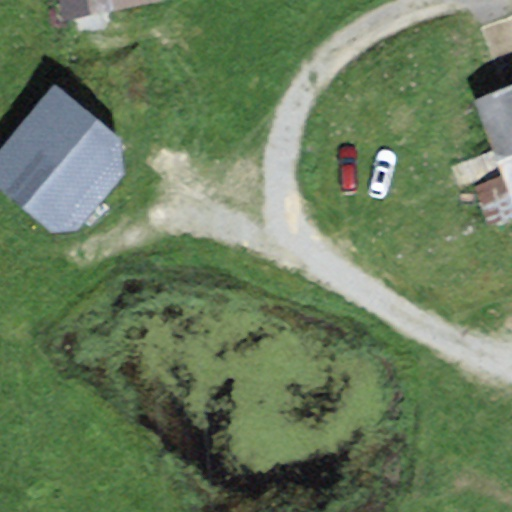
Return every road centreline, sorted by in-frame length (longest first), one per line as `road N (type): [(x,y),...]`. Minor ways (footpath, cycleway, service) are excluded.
road 1 (track): [(511,360),(410,310),(324,251),(301,230),(282,184),(282,140),(301,88),(349,39),(444,0)]
road 2 (track): [(301,230),(231,221),(176,226)]
